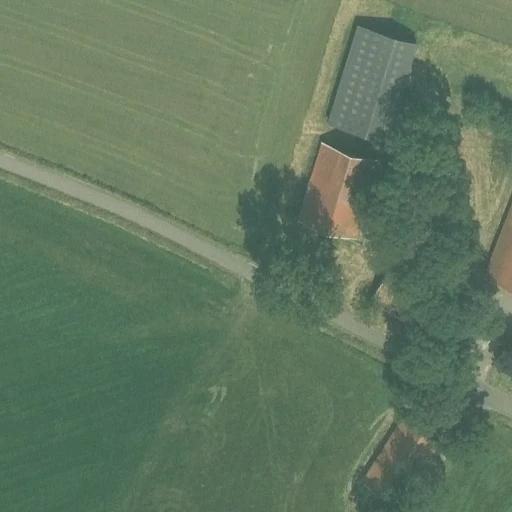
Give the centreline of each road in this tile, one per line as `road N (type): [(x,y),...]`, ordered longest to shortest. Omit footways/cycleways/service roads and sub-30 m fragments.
road 1 (unclassified): [(511,394),(284,273),(0,157)]
road 2 (track): [(392,165),(337,301)]
